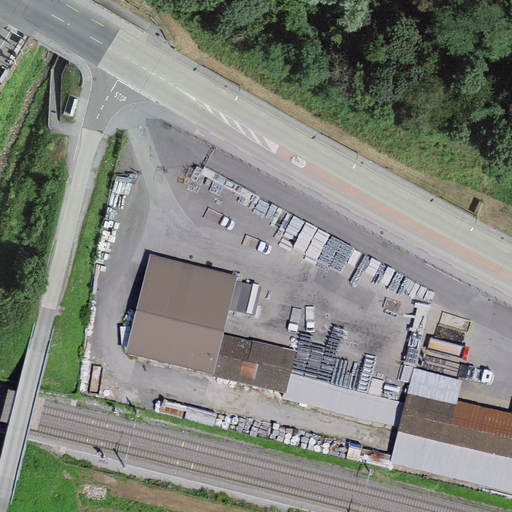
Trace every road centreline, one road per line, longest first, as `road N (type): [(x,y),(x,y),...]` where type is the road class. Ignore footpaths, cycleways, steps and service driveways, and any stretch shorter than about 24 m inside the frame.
road 1 (unclassified): [(1,511),(118,51)]
road 2 (primary): [(511,275),(118,51)]
